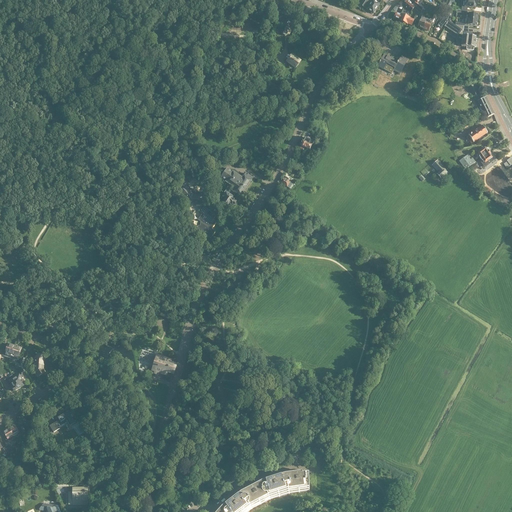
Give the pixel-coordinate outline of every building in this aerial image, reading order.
[(374,0),(366,0),(362,6),(367,9),(373,14),(374,13),(375,12),(376,11),(375,10),(379,4),(374,1),(374,0)] [(423,0),(422,0),(413,0),(416,2),(414,4),(417,6),(421,10),(422,10),(424,8),(419,5),(423,0)] [(477,7),(477,2),(462,1),(462,6),(461,6),(461,10),(467,11),(467,7),(475,8),(475,7),(477,7)] [(405,8),(408,11),(409,12),(411,9),(412,10),(414,8),(406,2),(402,6),(405,8)] [(423,10),(422,10),(421,10),(420,13),(419,16),(417,21),(420,22),(418,27),(418,28),(420,28),(421,28),(423,29),(427,19),(422,17),(425,10),(423,10)] [(461,10),(457,10),(457,13),(466,14),(466,19),(477,20),(477,17),(478,17),(478,15),(477,14),(467,13),(467,11),(461,10)] [(403,23),(405,17),(406,16),(400,13),(399,15),(396,13),(395,16),(394,17),(394,18),(394,19),(398,21),(403,23)] [(432,21),(427,19),(423,29),(426,30),(426,31),(427,32),(428,31),(431,24),(434,25),(436,19),(437,19),(438,14),(435,13),(433,17),(433,18),(432,21)] [(440,22),(437,26),(441,29),(443,26),(444,24),(445,25),(444,27),(458,36),(459,34),(462,36),(461,47),(466,47),(466,50),(467,50),(473,51),(473,50),(474,48),(475,37),(473,37),(474,33),(468,32),(468,28),(468,27),(464,26),(464,23),(456,23),(455,26),(454,25),(448,21),(446,23),(446,22),(448,19),(450,21),(452,18),(447,14),(446,16),(445,15),(440,22)] [(416,22),(417,21),(419,16),(415,15),(413,20),(405,17),(403,23),(407,25),(411,26),(413,21),(416,22)] [(280,34),(285,36),(288,28),(288,29),(292,20),(286,18),(283,26),(283,27),(280,34)] [(400,74),(408,60),(401,56),(398,62),(384,54),(380,61),(379,63),(377,66),(391,74),(393,70),(400,74)] [(286,62),(295,68),(300,61),(292,55),(286,62)] [(475,88),(474,85),(469,87),(472,93),(473,96),(477,94),(475,88)] [(421,95),(425,89),(421,86),(417,93),(421,95)] [(478,101),(483,114),(486,119),(494,115),(489,105),(486,97),(478,101)] [(469,136),(474,143),(479,140),(481,139),(481,138),(487,133),(482,126),(468,136),(469,136)] [(302,142),(300,146),(301,146),(300,149),(303,150),(304,148),(305,148),(310,150),(313,142),(309,140),(310,139),(308,138),(307,139),(305,138),(303,142),(302,142)] [(480,159),(489,152),(488,150),(487,151),(487,150),(487,149),(486,149),(485,148),(476,154),(478,157),(480,159)] [(490,154),(489,152),(480,159),(481,161),(483,164),(492,158),(492,157),(492,156),(491,156),(491,155),(490,155),(490,154)] [(474,163),(475,162),(472,159),(470,160),(467,156),(459,161),(465,170),(470,166),(474,163)] [(439,171),(436,173),(441,179),(448,172),(437,160),(432,166),(436,170),(438,170),(439,171)] [(252,178),(246,174),(245,174),(244,174),(241,178),(233,172),(232,172),(227,169),(221,178),(226,182),(225,182),(233,187),(229,192),(226,190),(224,193),(226,194),(223,198),(226,199),(223,203),(227,206),(229,204),(233,206),(234,206),(236,204),(235,203),(236,202),(232,199),(233,198),(230,196),(233,192),(240,197),(240,196),(244,192),(244,191),(247,186),(248,186),(247,186),(251,181),(252,178)] [(290,189),(292,185),(287,181),(289,179),(285,177),(284,176),(280,183),(290,189)] [(201,205),(202,205),(202,207),(199,211),(201,213),(201,215),(198,220),(200,222),(200,226),(199,226),(198,226),(197,227),(197,228),(197,229),(198,230),(210,239),(210,238),(215,232),(211,229),(215,223),(212,220),(216,214),(204,205),(205,197),(204,196),(205,196),(205,195),(204,194),(203,193),(200,193),(193,192),(190,192),(192,190),(187,184),(185,186),(184,186),(183,186),(179,189),(179,190),(180,191),(179,191),(184,196),(185,197),(184,197),(187,200),(187,204),(188,204),(189,205),(192,205),(193,204),(196,205),(200,206),(201,205)] [(492,190),(487,186),(486,187),(484,190),(485,190),(483,192),(487,195),(489,193),(492,190)] [(162,310),(162,311),(159,316),(165,319),(168,313),(167,312),(167,310),(165,309),(164,311),(162,310)] [(8,345),(4,357),(10,359),(14,347),(8,345)] [(14,347),(10,359),(14,360),(15,357),(18,358),(19,353),(21,354),(22,351),(21,350),(21,349),(19,348),(17,347),(14,347)] [(149,362),(152,353),(142,350),(139,359),(149,362)] [(35,365),(43,366),(43,362),(45,358),(38,354),(34,363),(35,363),(35,365)] [(171,361),(158,357),(153,371),(154,371),(154,374),(159,375),(159,373),(165,375),(166,371),(168,372),(168,371),(172,372),(174,366),(170,365),(171,361)] [(35,365),(35,367),(32,368),(38,377),(45,373),(44,372),(44,371),(44,370),(43,370),(43,366),(35,365)] [(17,376),(14,378),(20,388),(25,385),(21,378),(23,377),(20,373),(17,375),(17,376)] [(20,388),(14,378),(9,382),(8,382),(10,385),(11,385),(13,388),(12,388),(14,391),(15,391),(20,388)] [(67,412),(64,414),(62,415),(61,414),(59,415),(60,416),(57,418),(59,420),(49,426),(54,433),(60,429),(59,427),(66,423),(67,423),(69,426),(75,423),(70,413),(72,412),(70,409),(67,411),(67,412)] [(9,429),(13,436),(19,433),(20,435),(22,433),(19,428),(17,429),(14,425),(9,429)] [(9,429),(3,432),(5,436),(4,437),(6,440),(7,440),(13,436),(9,429)] [(249,511),(252,510),(253,510),(270,500),(289,494),(290,494),(309,492),(309,476),(305,476),(305,475),(305,474),(304,473),(303,473),(302,473),(298,473),(298,472),(295,472),(295,474),(292,474),(292,477),(289,477),(289,478),(286,479),(283,480),(282,479),(282,478),(281,477),(280,477),(279,477),(275,478),(275,477),(272,478),(272,479),(268,481),(267,481),(267,482),(267,483),(267,484),(267,485),(264,486),(261,487),(261,486),(260,486),(260,485),(259,485),(258,485),(257,485),(254,487),(253,486),(250,487),(251,489),(247,491),(246,491),(246,492),(246,493),(246,494),(247,495),(244,497),(241,499),(241,497),(240,497),(239,497),(238,497),(237,497),(234,500),(233,498),(230,500),(231,502),(228,504),(227,505),(227,506),(227,507),(227,508),(228,509),(226,511),(224,511),(222,511),(249,511)] [(87,492),(89,492),(89,486),(83,486),(83,489),(73,489),(73,494),(71,494),(71,497),(73,497),(73,505),(87,505),(87,492)] [(52,507),(44,510),(44,511),(59,511),(55,501),(51,503),(52,507)]
